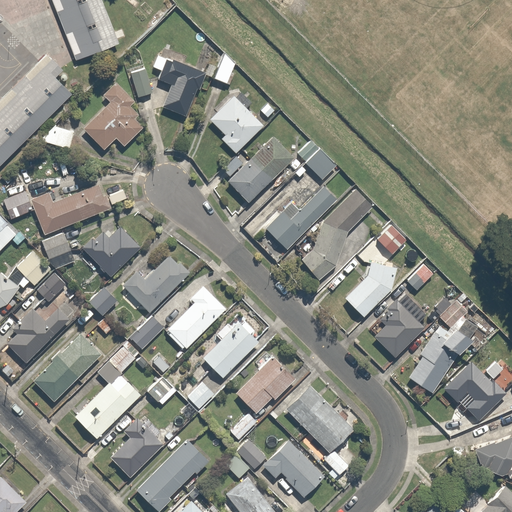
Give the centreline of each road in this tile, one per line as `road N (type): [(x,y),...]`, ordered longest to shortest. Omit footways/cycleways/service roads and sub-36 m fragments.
road 1 (residential): [(354,511),(391,462),(390,419),(169,191)]
road 2 (residential): [(0,407),(103,511)]
